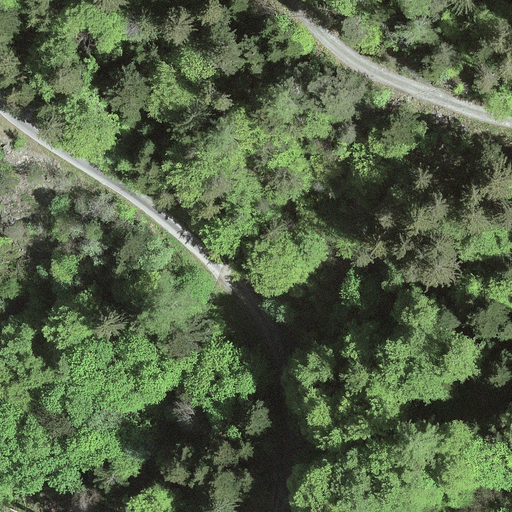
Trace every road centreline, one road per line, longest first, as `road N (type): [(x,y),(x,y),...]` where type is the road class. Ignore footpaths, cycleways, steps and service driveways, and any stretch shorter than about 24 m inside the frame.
road 1 (track): [(271,511),(282,466),(284,378),(273,332),(170,222),(0,110)]
road 2 (track): [(297,0),(341,50),(374,69),(511,119)]
